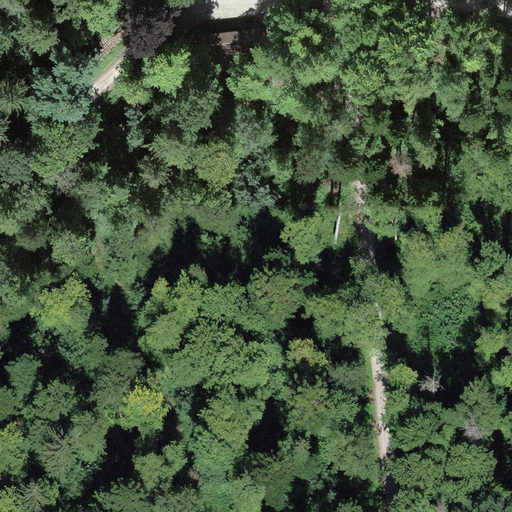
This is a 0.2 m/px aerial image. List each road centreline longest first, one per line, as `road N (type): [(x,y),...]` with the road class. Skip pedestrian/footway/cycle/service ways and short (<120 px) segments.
road 1 (track): [(330,0),(385,511)]
road 2 (track): [(181,4),(69,108),(0,193)]
